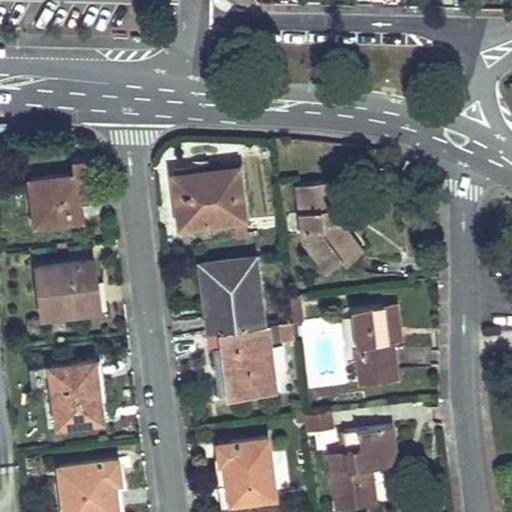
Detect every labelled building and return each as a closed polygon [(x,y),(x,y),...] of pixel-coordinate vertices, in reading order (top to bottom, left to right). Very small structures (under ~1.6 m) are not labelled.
[(86,158),(74,160),(76,172),(79,199),(82,199),(91,197),(86,158)] [(203,165),(176,168),(183,225),(232,219),(246,217),(240,167),(204,172),(203,165)] [(76,172),(30,178),(36,224),(85,218),(82,199),(79,199),(76,172)] [(331,181),(298,184),(304,236),(328,270),(343,259),(347,264),(364,251),(344,222),(336,225),(335,209),(331,181)] [(342,208),(335,209),(336,225),(344,222),(342,208)] [(249,237),(246,217),(232,219),(234,239),(249,237)] [(257,257),(203,263),(209,316),(216,314),(211,269),(258,264),(257,257)] [(95,260),(40,267),(46,316),(95,310),(91,280),(97,280),(95,260)] [(265,326),(258,264),(211,269),(216,314),(209,316),(211,333),(222,331),(265,326)] [(97,280),(91,280),(95,310),(107,308),(104,279),(97,280)] [(398,303),(386,304),(390,340),(394,340),(402,339),(398,303)] [(386,304),(353,308),(362,383),(399,379),(394,340),(390,340),(386,304)] [(295,323),(282,324),(284,341),(297,340),(295,323)] [(265,326),(222,331),(224,347),(216,348),(222,397),(277,390),(270,326),(265,326)] [(98,359),(52,365),(59,424),(105,418),(98,359)] [(336,427),(334,412),(309,414),(311,430),(336,427)] [(394,425),(345,430),(347,450),(348,458),(332,460),(338,507),(377,502),(373,466),(398,463),(394,425)] [(270,436),(221,441),(222,460),(228,460),(233,500),(277,494),(270,436)] [(347,450),(331,451),(332,460),(348,458),(347,450)] [(120,457),(62,464),(67,511),(118,511),(120,511),(116,479),(123,479),(120,457)] [(222,460),(218,461),(223,502),(233,500),(228,460),(222,460)]
